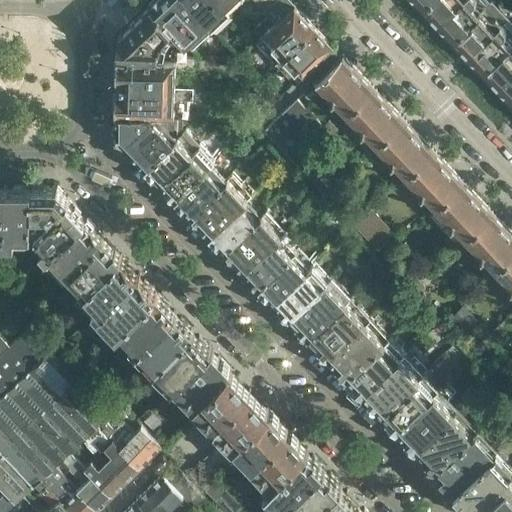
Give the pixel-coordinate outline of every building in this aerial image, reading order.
[(207,26),(205,23),(182,0),(152,0),(150,2),(189,43),(207,26)] [(224,5),(219,0),(182,0),(205,23),(224,5)] [(219,0),(224,5),(228,10),(238,0),(219,0)] [(255,0),(266,11),(276,0),(255,0)] [(277,22),(296,4),(292,0),(276,0),(266,11),(277,22)] [(481,11),(472,2),(474,0),(428,0),(423,5),(454,37),(481,11)] [(189,43),(150,2),(144,8),(144,9),(145,10),(122,32),(122,31),(121,30),(120,31),(119,32),(120,32),(119,54),(185,56),(191,45),(189,43)] [(277,61),(315,24),(296,4),(277,22),(257,41),(277,61)] [(511,43),(503,34),(506,31),(506,26),(497,17),(492,17),(489,20),(481,11),(454,37),(484,69),(511,43)] [(296,81),(334,45),(315,24),(277,61),(296,81)] [(511,43),(484,69),(511,98),(511,43)] [(195,89),(195,80),(176,80),(176,65),(192,66),(193,56),(185,56),(119,54),(118,78),(121,78),(121,87),(118,87),(117,111),(152,112),(188,113),(188,102),(182,102),(182,89),(195,89)] [(374,86),(343,54),(317,79),(348,111),(374,86)] [(404,117),(374,86),(348,111),(377,142),(404,117)] [(276,100),(268,90),(263,95),(271,104),(276,100)] [(316,149),(332,134),(298,98),(265,129),(326,194),(343,178),(316,149)] [(146,163),(175,135),(152,112),(117,111),(116,130),(116,131),(117,134),(118,134),(137,154),(146,163)] [(433,148),(404,117),(377,142),(407,173),(433,148)] [(162,179),(194,148),(186,139),(189,136),(182,128),(175,135),(146,163),(162,179)] [(177,195),(210,164),(194,148),(162,179),(177,195)] [(463,180),(433,148),(407,173),(437,205),(463,180)] [(191,210),(224,179),(210,164),(177,195),(191,210)] [(211,231),(244,199),(248,195),(229,174),(224,179),(191,210),(211,231)] [(493,211),(463,180),(437,205),(467,236),(493,211)] [(32,230),(32,224),(32,185),(6,185),(6,237),(15,237),(15,229),(32,230)] [(40,224),(68,197),(69,197),(58,185),(32,185),(32,224),(40,224)] [(51,249),(86,216),(68,197),(40,224),(36,227),(47,239),(42,244),(48,251),(51,249)] [(226,246),(258,215),(244,199),(211,231),(226,246)] [(245,267),(278,236),(283,231),(263,210),(258,215),(226,246),(245,267)] [(511,252),(511,231),(493,211),(467,236),(497,267),(511,252)] [(355,224),(361,218),(356,212),(350,218),(355,224)] [(69,268),(104,235),(104,234),(86,216),(51,249),(69,268)] [(359,229),(366,223),(361,218),(355,224),(359,229)] [(87,287),(122,253),(116,247),(104,235),(69,268),(87,287)] [(260,283),(293,251),(278,236),(245,267),(260,283)] [(275,298),(308,267),(293,251),(260,283),(275,298)] [(511,252),(497,267),(511,283),(511,252)] [(101,310),(140,272),(122,253),(87,287),(99,298),(94,303),(101,310)] [(290,314),(328,278),(331,275),(316,259),(308,267),(275,298),(290,314)] [(123,324),(158,291),(140,272),(101,310),(107,317),(112,313),(123,324)] [(414,286),(420,280),(415,275),(409,281),(414,286)] [(309,334),(347,298),(328,278),(290,314),(309,334)] [(419,291),(425,285),(420,280),(414,286),(419,291)] [(137,348),(176,310),(158,291),(123,324),(135,336),(130,341),(137,348)] [(328,354),(329,354),(366,318),(347,298),(309,334),(328,354)] [(159,362),(194,329),(176,310),(137,348),(143,354),(147,350),(159,362)] [(348,374),(381,343),(386,339),(366,318),(329,354),(335,361),(348,375),(348,374)] [(24,490),(111,409),(108,405),(107,406),(95,394),(96,393),(92,389),(91,390),(79,377),(80,376),(77,372),(76,373),(54,350),(55,349),(52,346),(51,347),(28,322),(9,340),(0,348),(0,484),(5,489),(15,499),(24,490)] [(179,380),(212,348),(194,329),(159,362),(178,381),(179,380)] [(0,348),(9,340),(0,330),(0,348)] [(474,349),(480,343),(475,338),(469,344),(474,349)] [(363,390),(396,359),(381,343),(348,374),(353,379),(352,379),(363,391),(363,390)] [(478,354),(485,348),(480,343),(474,349),(478,354)] [(289,428),(263,401),(251,389),(212,348),(179,380),(217,420),(255,460),(289,428)] [(382,411),(415,380),(420,375),(401,354),(396,359),(363,390),(369,397),(382,411)] [(397,428),(398,426),(430,395),(415,380),(382,411),(386,415),(386,416),(397,428)] [(417,447),(454,411),(435,391),(430,395),(398,426),(404,433),(404,434),(417,447)] [(511,395),(503,403),(511,411),(511,395)] [(436,467),(474,431),(454,411),(417,447),(424,454),(436,467)] [(161,423),(152,414),(143,422),(152,432),(161,423)] [(164,447),(143,425),(128,440),(119,432),(113,438),(142,467),(157,453),(156,452),(160,448),(161,449),(164,447)] [(275,480),(308,449),(308,448),(289,428),(255,460),(275,480)] [(455,487),(493,451),(474,431),(436,467),(443,474),(442,474),(455,487)] [(142,467),(113,438),(107,444),(115,452),(107,460),(127,481),(142,467)] [(288,501),(325,466),(314,455),(308,449),(275,480),(267,488),(274,495),(279,491),(288,501)] [(473,506),(510,470),(493,451),(455,487),(473,506)] [(127,481),(107,460),(99,468),(91,460),(85,466),(113,495),(127,481)] [(191,481),(185,476),(173,463),(163,473),(181,491),(191,481)] [(113,495),(85,466),(79,472),(87,480),(79,488),(99,509),(113,495)] [(297,511),(311,511),(342,483),(325,466),(288,501),(283,505),(289,511),(291,511),(294,509),(297,511)] [(478,511),(501,511),(511,502),(511,471),(510,470),(473,506),(478,511)] [(181,491),(163,473),(150,486),(171,507),(179,499),(185,505),(190,500),(181,491)] [(235,497),(217,478),(208,487),(227,506),(235,497)] [(347,511),(359,502),(342,483),(311,511),(347,511)] [(165,511),(171,507),(150,486),(137,499),(150,511),(165,511)] [(95,511),(99,509),(79,488),(71,496),(63,487),(56,493),(74,511),(95,511)] [(74,511),(56,493),(50,499),(58,508),(53,511),(74,511)] [(150,511),(137,499),(124,511),(150,511)] [(368,511),(359,502),(347,511),(368,511)] [(511,511),(511,502),(501,511),(511,511)]
